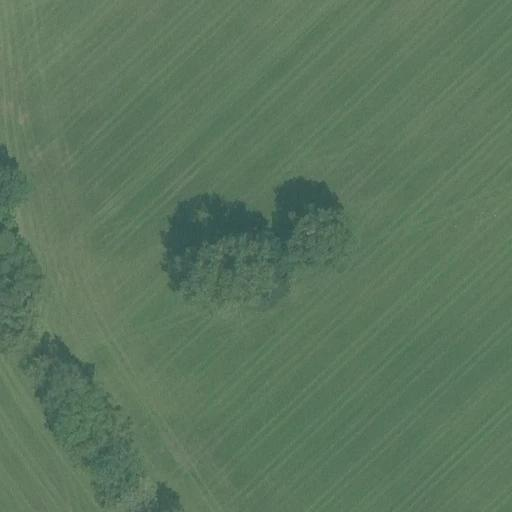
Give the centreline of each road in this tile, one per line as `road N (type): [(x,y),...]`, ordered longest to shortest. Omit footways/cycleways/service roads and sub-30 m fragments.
road 1 (track): [(511,184),(62,360)]
road 2 (track): [(0,169),(24,320),(62,360)]
road 3 (track): [(62,360),(155,511)]
